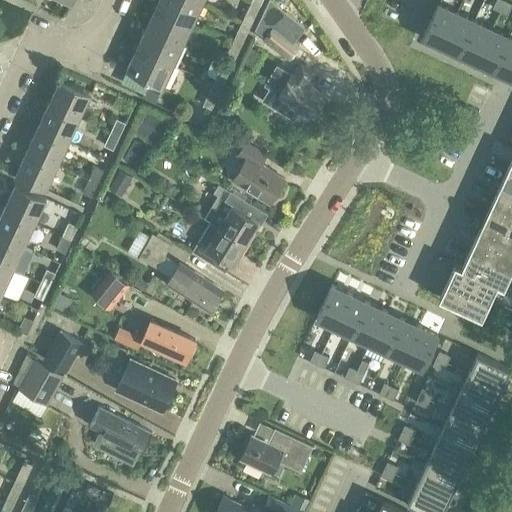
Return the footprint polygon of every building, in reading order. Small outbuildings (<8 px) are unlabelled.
[(192,25),(202,4),(192,0),(159,0),(156,8),(192,25)] [(256,31),(266,39),(265,40),(289,60),(298,49),(293,45),(306,29),(270,0),(256,31)] [(497,0),(493,9),(500,12),(505,1),(502,0),(497,0)] [(511,4),(505,1),(500,12),(508,16),(511,6),(511,4)] [(424,38),(442,46),(457,14),(439,5),(424,38)] [(182,46),(192,25),(156,8),(146,29),(182,46)] [(249,8),(242,23),(251,27),(258,12),(249,8)] [(457,14),(442,46),(459,55),(475,22),(457,14)] [(475,22),(459,55),(477,63),(492,30),(475,22)] [(244,42),(251,27),(242,23),(235,38),(244,42)] [(146,29),(137,50),(173,66),(182,46),(146,29)] [(477,63),(494,71),(509,38),(492,30),(477,63)] [(511,39),(509,38),(494,71),(511,79),(511,39)] [(223,64),(231,68),(238,53),(230,49),(223,64)] [(173,66),(137,50),(127,71),(163,88),(173,66)] [(231,68),(223,64),(216,79),(224,83),(231,68)] [(298,110),(312,118),(325,96),(306,84),(313,73),(301,65),(294,77),(293,77),(277,68),(266,86),(271,89),(264,102),(293,119),(298,110)] [(48,105),(80,120),(91,95),(59,81),(48,105)] [(219,95),(210,91),(203,106),(212,110),(219,95)] [(48,105),(37,128),(69,143),(80,120),(48,105)] [(159,141),(168,126),(147,114),(138,129),(159,141)] [(117,120),(111,132),(120,136),(125,124),(117,120)] [(58,166),(69,143),(37,128),(26,152),(58,166)] [(114,148),(120,136),(111,132),(106,144),(114,148)] [(125,158),(139,166),(149,147),(135,139),(125,158)] [(246,161),(233,182),(270,205),(285,181),(261,166),(267,157),(246,143),(238,156),(246,161)] [(46,191),(58,166),(26,152),(15,177),(46,191)] [(89,181),(97,185),(103,171),(95,167),(89,181)] [(120,169),(109,188),(122,196),(133,177),(120,169)] [(511,170),(510,169),(502,186),(511,190),(511,170)] [(97,185),(89,181),(82,194),(91,198),(97,185)] [(15,185),(4,209),(36,224),(47,200),(15,185)] [(494,202),(511,210),(511,190),(502,186),(494,202)] [(219,196),(205,218),(246,243),(259,223),(245,215),(251,205),(229,192),(225,200),(219,196)] [(486,219),(511,230),(511,210),(494,202),(486,219)] [(36,224),(4,209),(0,217),(0,235),(25,247),(36,224)] [(199,242),(193,253),(214,265),(220,256),(231,263),(233,264),(246,243),(205,218),(204,219),(211,223),(199,242)] [(479,236),(511,250),(511,230),(486,219),(479,236)] [(62,237),(71,241),(77,228),(69,223),(62,237)] [(172,244),(153,234),(139,258),(158,269),(172,244)] [(0,235),(0,265),(14,271),(25,247),(0,235)] [(510,270),(511,265),(511,250),(479,236),(471,252),(510,270)] [(71,241),(62,237),(56,250),(65,254),(71,241)] [(502,287),(510,270),(471,252),(464,267),(457,264),(457,266),(495,284),(502,287)] [(180,263),(167,283),(182,293),(209,311),(222,290),(195,272),(195,273),(180,263)] [(14,271),(0,265),(0,293),(3,295),(14,271)] [(495,284),(457,266),(449,282),(488,300),(495,284)] [(41,284),(49,288),(55,274),(47,270),(41,284)] [(110,271),(91,296),(110,311),(130,287),(110,271)] [(488,300),(449,282),(441,299),(480,317),(488,300)] [(49,288),(41,284),(34,297),(43,301),(49,288)] [(335,327),(351,294),(333,285),(317,318),(335,327)] [(351,294),(335,327),(353,335),(368,302),(351,294)] [(368,302),(353,335),(370,343),(385,310),(368,302)] [(385,310),(370,343),(387,352),(403,318),(385,310)] [(18,332),(27,336),(33,322),(25,318),(18,332)] [(420,327),(403,318),(387,352),(405,360),(420,327)] [(150,321),(142,341),(158,348),(157,348),(186,361),(188,356),(192,357),(197,346),(193,345),(195,341),(167,328),(150,321)] [(420,327),(405,360),(423,368),(438,335),(420,327)] [(46,360),(67,371),(82,344),(61,332),(46,360)] [(317,365),(323,354),(315,351),(310,362),(317,365)] [(440,351),(436,359),(447,364),(451,356),(440,351)] [(323,354),(317,365),(325,368),(330,357),(323,354)] [(469,374),(502,389),(511,370),(478,355),(469,374)] [(447,364),(436,359),(433,366),(444,371),(447,364)] [(66,377),(37,360),(20,390),(49,407),(66,377)] [(117,390),(163,411),(177,381),(131,360),(117,390)] [(352,381),(357,370),(350,367),(345,378),(352,381)] [(357,370),(352,381),(359,385),(365,374),(357,370)] [(460,392),(493,408),(502,389),(469,374),(460,392)] [(379,394),(387,397),(392,386),(385,383),(379,394)] [(392,386),(387,397),(394,401),(399,390),(392,386)] [(419,395),(430,401),(434,393),(423,388),(419,395)] [(451,411),(485,426),(493,408),(460,392),(451,411)] [(427,408),(430,401),(419,395),(416,403),(427,408)] [(126,420),(115,414),(100,407),(91,426),(105,433),(117,439),(116,439),(143,452),(152,433),(126,420)] [(451,411),(443,429),(476,445),(485,426),(451,411)] [(402,432),(413,438),(416,430),(405,425),(402,432)] [(434,448),(467,463),(476,445),(443,429),(434,448)] [(253,435),(241,460),(272,475),(278,462),(302,473),(313,448),(278,431),(272,445),(253,435)] [(413,438),(402,432),(398,440),(409,445),(413,438)] [(434,448),(425,466),(459,482),(467,463),(434,448)] [(26,481),(33,466),(24,462),(17,477),(26,481)] [(384,469),(395,474),(399,467),(388,462),(384,469)] [(450,500),(459,482),(425,466),(417,485),(450,500)] [(49,479),(56,482),(62,471),(54,468),(49,479)] [(395,474),(384,469),(381,477),(392,482),(395,474)] [(69,474),(62,471),(56,482),(64,485),(69,474)] [(91,498),(96,487),(89,484),(84,495),(91,498)] [(444,511),(450,500),(417,485),(408,504),(425,511),(444,511)] [(96,487),(91,498),(98,502),(104,491),(96,487)] [(5,504),(13,508),(21,493),(12,489),(5,504)] [(255,511),(224,497),(216,511),(255,511)] [(298,511),(270,498),(264,511),(266,511),(298,511)] [(404,511),(386,503),(381,511),(404,511)]
